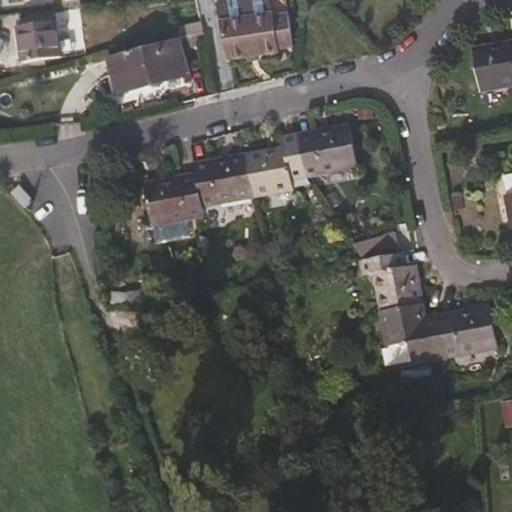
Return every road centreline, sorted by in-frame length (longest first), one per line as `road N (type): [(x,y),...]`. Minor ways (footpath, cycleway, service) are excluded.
road 1 (residential): [(0,156),(410,74)]
road 2 (residential): [(410,74),(446,279),(511,273)]
